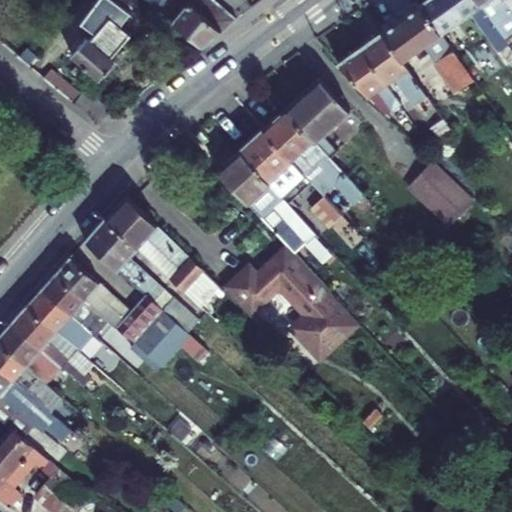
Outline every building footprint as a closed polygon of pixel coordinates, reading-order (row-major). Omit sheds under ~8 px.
[(204,48),(224,32),(185,0),(169,0),(161,11),(204,48)] [(214,0),(185,0),(224,32),(239,21),(214,0)] [(493,26),(479,6),(474,0),(426,0),(420,5),(439,33),(472,11),(509,65),(511,62),(511,51),(508,46),(496,29),(493,26)] [(511,8),(506,0),(474,0),(479,6),(486,0),(487,0),(493,8),(496,6),(507,22),(496,29),(508,46),(511,42),(511,8)] [(109,57),(130,34),(109,15),(108,17),(93,4),(68,33),(79,42),(69,54),(98,79),(114,61),(109,57)] [(439,33),(420,5),(381,33),(401,61),(422,46),(455,93),(473,81),(439,33)] [(450,128),(401,61),(381,33),(360,48),(384,83),(393,77),(403,91),(395,98),(400,105),(409,99),(437,138),(450,128)] [(395,98),(384,83),(360,48),(338,64),(367,98),(385,116),(400,105),(395,98)] [(17,58),(98,124),(110,110),(85,89),(80,95),(25,49),(17,58)] [(321,77),(285,109),(330,159),(338,152),(323,136),(351,110),(321,77)] [(330,159),(285,109),(262,129),(292,161),(305,175),(316,165),(353,205),(363,195),(344,174),(330,159)] [(269,182),(292,161),(262,129),(238,150),(269,182)] [(420,150),(428,144),(419,132),(409,140),(418,148),(420,150)] [(343,147),(338,152),(330,159),(344,174),(356,162),(343,147)] [(418,148),(394,172),(430,207),(454,183),(420,150),(418,148)] [(269,182),(238,150),(216,171),(287,246),(291,250),(294,254),(315,234),(269,182)] [(218,285),(125,194),(104,218),(136,248),(137,249),(172,281),(198,306),(218,285)] [(330,228),(342,216),(323,196),(311,207),(330,228)] [(136,248),(104,218),(84,241),(145,295),(189,332),(199,321),(130,257),(137,249),(136,248)] [(249,267),(224,291),(249,315),(278,287),(306,314),(292,327),(319,357),(358,322),(329,292),(294,254),(291,250),(287,246),(257,275),(249,267)] [(209,351),(189,332),(145,295),(131,310),(70,256),(53,274),(108,321),(113,326),(136,346),(159,366),(160,364),(162,366),(181,345),(199,362),(209,351)] [(99,332),(108,321),(53,274),(41,289),(91,334),(95,337),(99,332)] [(91,334),(41,289),(26,307),(77,351),(91,334)] [(77,351),(26,307),(9,324),(60,369),(77,383),(83,389),(91,379),(85,374),(69,359),(77,351)] [(113,326),(108,321),(99,332),(103,336),(113,326)] [(60,369),(9,324),(0,335),(0,344),(26,368),(34,359),(54,376),(60,369)] [(136,346),(113,326),(103,336),(126,356),(130,352),(136,346)] [(26,368),(0,344),(0,370),(31,397),(43,383),(26,368)] [(159,366),(136,346),(130,352),(153,372),(159,366)] [(85,374),(94,365),(77,351),(69,359),(85,374)] [(37,402),(31,397),(0,370),(0,397),(24,418),(37,402)] [(100,404),(83,389),(77,383),(63,399),(86,420),(100,404)] [(57,445),(24,418),(0,397),(0,421),(12,431),(22,439),(28,432),(51,452),(57,445)] [(373,429),(384,418),(378,412),(367,423),(373,429)] [(65,441),(72,433),(54,417),(47,425),(65,441)] [(392,427),(384,418),(373,429),(381,437),(392,427)] [(22,439),(12,431),(0,445),(0,499),(12,510),(24,496),(15,488),(36,464),(42,469),(41,471),(49,478),(36,495),(56,511),(78,511),(91,498),(42,456),(22,439)] [(511,464),(511,450),(500,438),(484,453),(503,473),(511,464)] [(51,452),(64,462),(69,455),(57,445),(51,452)]
